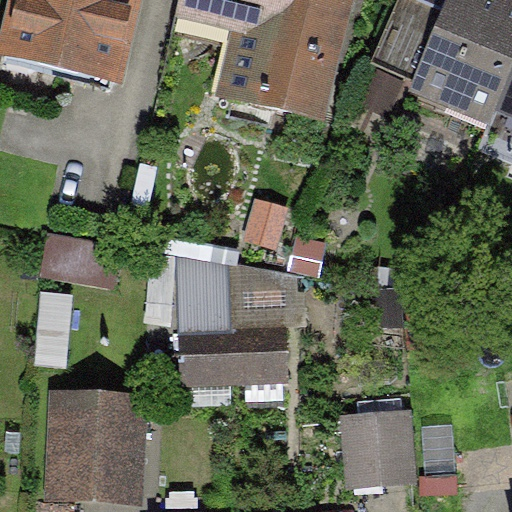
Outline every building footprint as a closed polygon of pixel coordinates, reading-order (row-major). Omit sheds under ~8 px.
[(21,0),(9,52),(119,78),(137,0),(21,0)] [(213,23),(219,0),(183,0),(180,15),(213,23)] [(324,122),(353,0),(219,0),(213,23),(290,42),(288,50),(282,48),(268,109),(324,122)] [(511,79),(511,6),(497,0),(454,0),(417,85),(495,119),(511,79)] [(377,72),(361,104),(389,118),(405,86),(377,72)] [(511,79),(495,119),(481,152),(511,164),(511,79)] [(54,232),(47,273),(117,284),(123,243),(54,232)] [(289,333),(235,335),(236,384),(291,383),(289,333)] [(236,384),(235,335),(186,336),(187,386),(236,384)] [(143,405),(62,402),(58,494),(139,497),(143,405)] [(409,414),(347,419),(351,480),(414,476),(409,414)]
